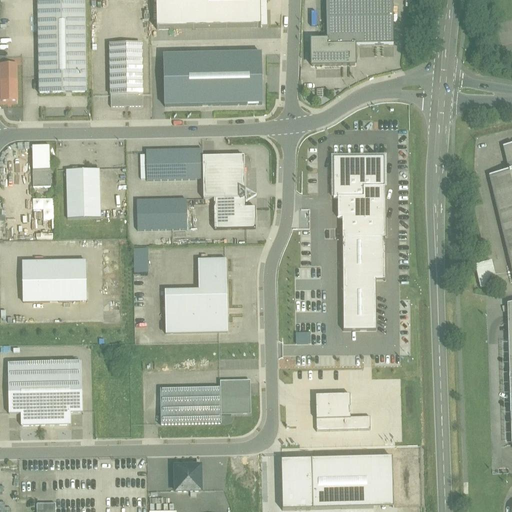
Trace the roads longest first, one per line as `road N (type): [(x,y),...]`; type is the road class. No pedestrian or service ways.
road 1 (unclassified): [(292,126),(289,202),(270,288),(274,411),(265,441),(232,450),(0,454)]
road 2 (secondary): [(446,511),(436,214),(442,88)]
road 3 (unclassified): [(292,126),(0,135)]
road 4 (unclassified): [(442,88),(399,89),(292,126)]
road 5 (unclassified): [(295,0),(292,126)]
